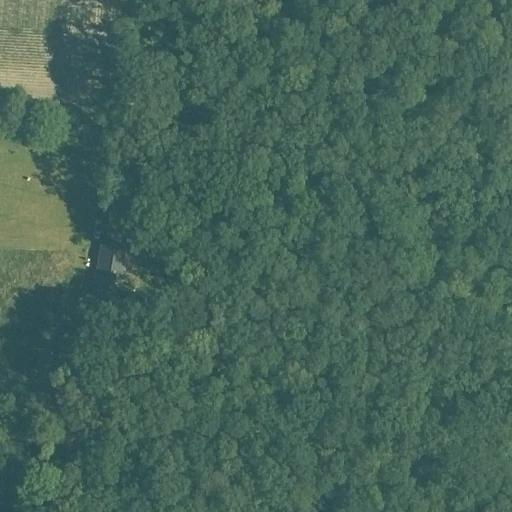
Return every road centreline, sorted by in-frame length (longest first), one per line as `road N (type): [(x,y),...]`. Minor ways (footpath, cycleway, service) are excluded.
road 1 (track): [(153,79),(174,116),(180,153),(177,307),(88,399),(76,431),(76,507)]
road 2 (track): [(157,0),(146,215)]
